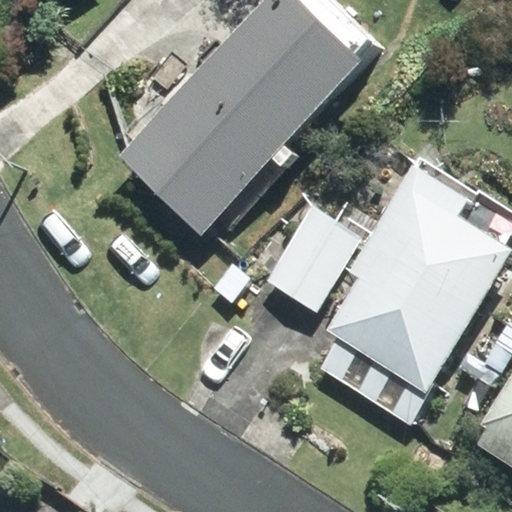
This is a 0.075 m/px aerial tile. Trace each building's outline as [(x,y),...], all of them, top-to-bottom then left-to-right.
[(365,74),(382,57),(323,0),(289,0),(254,36),(258,40),(129,171),(208,248),(372,81),(365,74)] [(343,351),(325,379),(416,437),(511,287),(511,264),(467,236),(480,215),(426,180),(382,248),(357,231),(352,239),(321,219),(273,293),(324,326),(358,273),(365,277),(359,286),(369,292),(335,346),(343,351)] [(246,268),(219,299),(242,319),(269,288),(246,268)] [(503,385),(511,371),(511,338),(505,349),(488,375),(503,385)] [(511,401),(488,437),(511,452),(511,401)]
